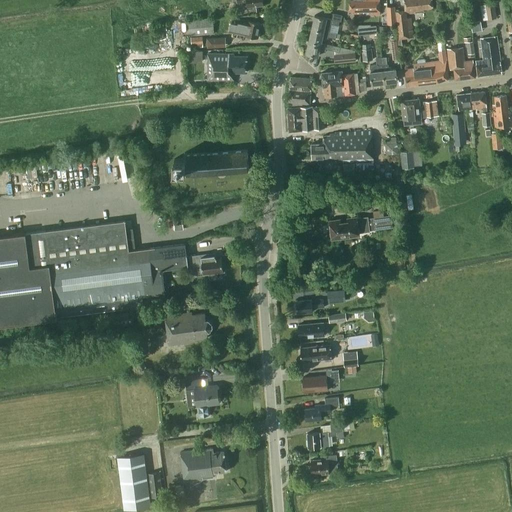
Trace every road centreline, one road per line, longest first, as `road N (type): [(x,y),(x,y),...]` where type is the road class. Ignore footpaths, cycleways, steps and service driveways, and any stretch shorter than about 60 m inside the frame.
road 1 (tertiary): [(278,511),(261,261),(284,60)]
road 2 (unknown): [(268,219),(169,234),(107,200),(0,217)]
road 3 (residential): [(509,79),(327,101),(315,74),(284,60)]
road 4 (track): [(197,97),(0,121)]
